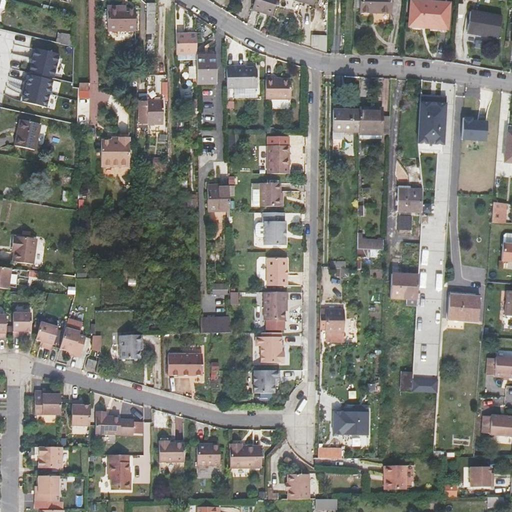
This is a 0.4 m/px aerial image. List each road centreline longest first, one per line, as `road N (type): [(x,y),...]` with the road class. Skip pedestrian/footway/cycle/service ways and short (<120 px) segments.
road 1 (residential): [(315,61),(311,380),(301,421)]
road 2 (residential): [(15,364),(224,420),(301,421)]
road 3 (residential): [(315,61),(511,83)]
road 4 (residential): [(15,364),(14,511)]
road 5 (residential): [(186,0),(256,41),(315,61)]
road 6 (unknown): [(92,0),(94,125)]
